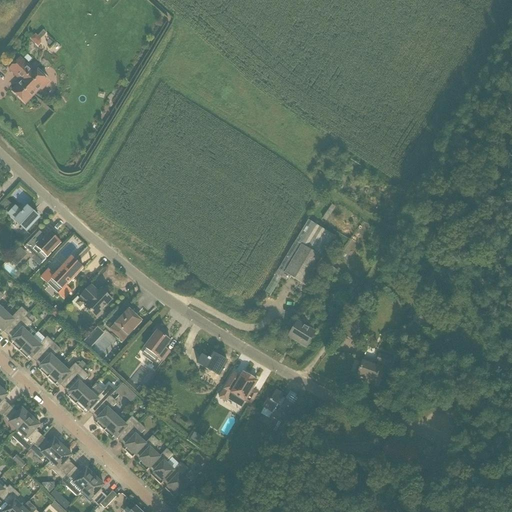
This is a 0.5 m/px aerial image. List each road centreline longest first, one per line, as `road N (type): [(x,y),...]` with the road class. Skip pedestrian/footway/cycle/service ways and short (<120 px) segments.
road 1 (residential): [(510,511),(457,452),(299,382),(168,301),(0,153)]
road 2 (residential): [(159,511),(0,360)]
